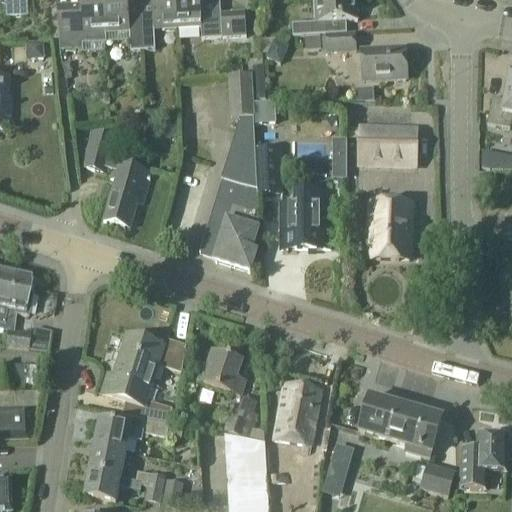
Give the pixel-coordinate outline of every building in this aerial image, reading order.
[(5,0),(6,20),(29,18),(27,0),(5,0)] [(106,35),(105,9),(104,0),(80,0),(81,7),(56,9),(57,27),(59,27),(60,53),(84,52),(83,46),(107,45),(106,35)] [(128,0),(104,0),(105,9),(106,35),(130,33),(131,53),(143,52),(141,4),(141,2),(129,3),(128,0)] [(178,31),(176,0),(152,0),(152,1),(141,2),(141,4),(143,52),(155,52),(154,32),(178,31)] [(176,0),(178,31),(202,29),(203,42),(247,40),(245,15),(219,16),(218,0),(176,0)] [(356,0),(338,0),(315,1),(316,25),(292,26),(293,39),(304,38),(320,37),(345,35),(344,24),(358,23),(356,0)] [(320,37),(304,38),(305,53),(321,52),(320,37)] [(326,53),(356,52),(356,38),(326,39),(326,53)] [(275,42),(267,59),(281,66),(289,49),(275,42)] [(364,82),(408,80),(407,50),(363,53),(364,82)] [(252,78),(253,102),(266,103),(264,70),(251,71),(252,78)] [(511,76),(506,103),(493,100),(488,127),(510,131),(511,126),(511,76)] [(256,166),(253,102),(252,78),(230,79),(232,122),(240,121),(221,183),(222,183),(200,255),(217,260),(216,264),(250,275),(256,255),(251,254),(259,228),(256,166)] [(0,132),(4,132),(4,119),(13,119),(13,98),(8,98),(8,79),(0,79),(0,132)] [(275,105),(255,106),(256,126),(276,125),(275,105)] [(116,164),(116,165),(110,163),(117,140),(92,133),(82,170),(106,177),(108,170),(114,172),(112,181),(116,182),(104,224),(131,231),(140,196),(145,198),(152,174),(116,164)] [(417,168),(417,135),(361,133),(360,166),(417,168)] [(335,141),(335,161),(348,161),(348,141),(335,141)] [(258,198),(281,196),(279,150),(255,152),(258,198)] [(497,173),(500,160),(484,156),(481,170),(497,173)] [(329,207),(329,196),(292,196),(292,207),(282,207),(281,252),(322,252),(322,220),(329,220),(329,207)] [(412,263),(413,207),(371,205),(370,226),(373,227),(371,262),(412,263)] [(7,311),(15,276),(0,273),(0,330),(7,333),(9,311),(7,311)] [(7,311),(9,311),(17,313),(16,315),(29,317),(33,295),(28,294),(31,280),(15,276),(7,311)] [(34,336),(8,332),(5,348),(46,354),(50,332),(35,330),(34,336)] [(163,348),(128,337),(115,378),(109,377),(103,396),(126,404),(122,417),(170,426),(177,388),(152,380),(156,367),(182,376),(187,349),(165,342),(163,348)] [(222,436),(225,437),(263,445),(263,433),(251,430),(256,416),(253,415),(256,404),(240,399),(246,383),(238,380),(244,363),(219,353),(219,355),(212,353),(206,368),(203,367),(197,384),(235,397),(222,436)] [(0,387),(10,388),(9,374),(9,366),(0,366),(0,387)] [(310,448),(320,392),(285,386),(275,442),(310,448)] [(34,393),(0,393),(0,406),(35,407),(34,393)] [(395,445),(405,411),(369,400),(359,435),(395,445)] [(405,411),(395,445),(433,456),(443,422),(405,411)] [(25,412),(0,412),(0,441),(26,441),(25,412)] [(94,449),(127,455),(130,441),(139,443),(142,431),(99,423),(94,449)] [(264,461),(263,445),(225,437),(226,455),(264,461)] [(505,475),(507,440),(480,439),(479,452),(459,451),(458,493),(486,494),(486,474),(505,475)] [(337,447),(332,463),(350,469),(354,452),(337,447)] [(122,481),(127,455),(94,449),(89,474),(122,481)] [(264,474),(264,461),(226,455),(227,472),(264,474)] [(449,498),(455,476),(428,468),(421,491),(449,498)] [(265,488),(264,474),(227,472),(229,487),(265,488)] [(117,506),(122,481),(89,474),(84,500),(117,506)] [(150,487),(151,477),(136,474),(134,484),(150,487)] [(151,477),(150,487),(147,504),(159,506),(163,480),(151,477)] [(10,511),(9,488),(9,482),(0,482),(0,511),(10,511)] [(177,510),(182,486),(167,483),(162,506),(177,510)] [(266,503),(265,488),(229,487),(230,502),(266,503)] [(203,494),(192,495),(192,506),(203,506),(203,494)] [(266,511),(266,503),(230,502),(229,511),(266,511)]
